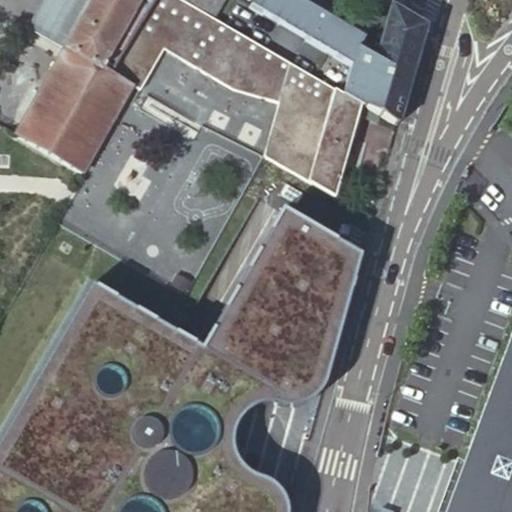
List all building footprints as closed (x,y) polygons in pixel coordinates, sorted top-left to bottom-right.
[(91,0),(62,51),(13,138),(82,178),(83,176),(82,175),(131,88),(109,75),(153,2),(148,0),(91,0)] [(62,51),(91,0),(42,0),(25,30),(62,51)] [(173,0),(154,0),(153,2),(109,75),(131,88),(139,92),(162,51),(232,92),(277,105),(262,160),(332,199),(346,149),(358,107),(352,103),(211,22),(178,2),(173,0)] [(179,0),(178,2),(211,22),(223,0),(179,0)] [(363,41),(291,0),(253,0),(248,10),(360,75),(367,53),(359,49),(363,41)] [(410,76),(423,29),(382,6),(367,53),(360,75),(352,103),(358,107),(395,128),(410,76)] [(278,511),(277,501),(249,484),(228,464),(230,428),(245,410),(269,404),(306,406),(320,391),(351,253),(285,216),(199,354),(192,349),(193,337),(101,283),(85,285),(89,292),(66,336),(57,332),(0,433),(0,511),(278,511)] [(511,511),(511,381),(463,511),(511,511)]
